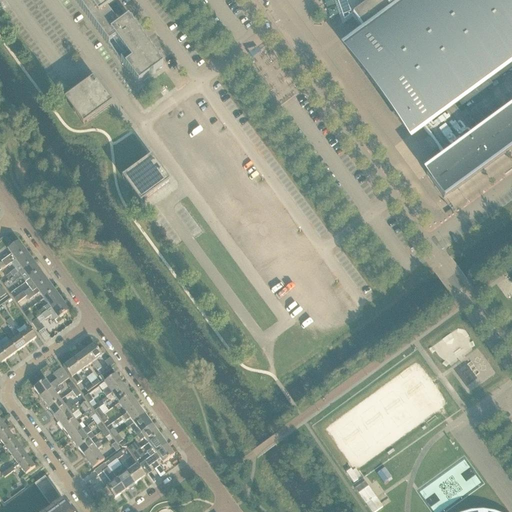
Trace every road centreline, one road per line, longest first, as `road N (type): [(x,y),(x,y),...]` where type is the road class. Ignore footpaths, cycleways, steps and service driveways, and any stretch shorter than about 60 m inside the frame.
road 1 (unclassified): [(188,188),(286,322),(261,340),(162,205),(180,193)]
road 2 (unknown): [(177,98),(349,317)]
road 3 (unknown): [(160,111),(333,327)]
road 4 (unclassified): [(86,511),(9,391),(92,318)]
road 5 (unclassified): [(199,82),(321,250)]
road 6 (unclassified): [(270,30),(393,197)]
road 7 (unclassified): [(196,463),(92,318)]
road 8 (unclassified): [(426,243),(511,359)]
road 9 (unclassified): [(92,318),(16,214)]
road 10 (residential): [(11,0),(68,78),(93,61)]
